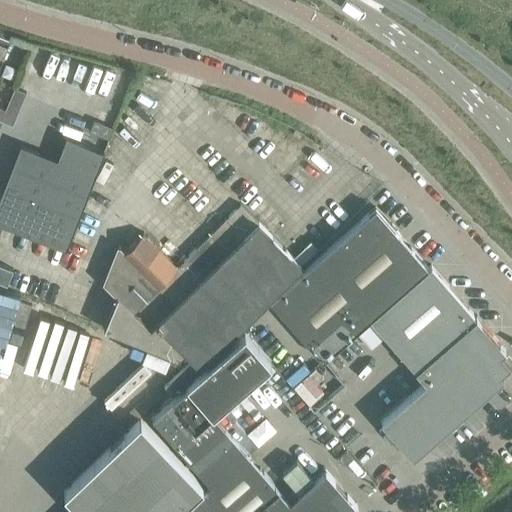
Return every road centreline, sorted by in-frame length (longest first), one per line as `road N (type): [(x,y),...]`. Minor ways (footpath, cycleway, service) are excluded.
road 1 (unclassified): [(0,11),(209,71),(339,125),(411,184),(511,290)]
road 2 (secondary): [(361,0),(511,141)]
road 3 (secondary): [(511,89),(432,30),(361,0)]
road 4 (unclassified): [(511,422),(409,511)]
